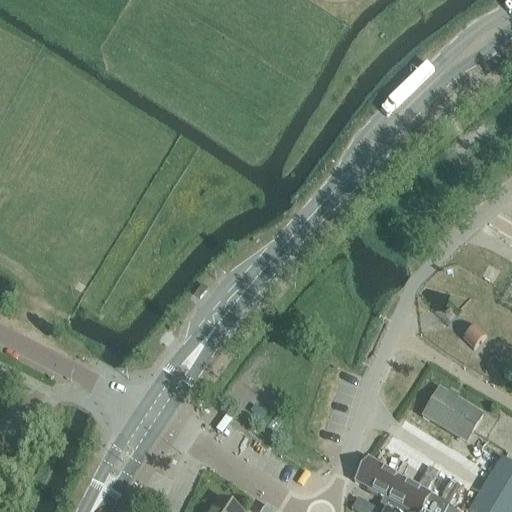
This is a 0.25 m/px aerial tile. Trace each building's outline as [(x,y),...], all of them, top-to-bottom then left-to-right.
[(476,329),(468,338),(465,342),(475,351),(487,339),(476,329)] [(472,436),(483,417),(441,391),(424,419),(459,440),(464,431),(472,436)] [(511,511),(511,466),(502,460),(471,511),(511,511)] [(368,462),(355,484),(385,500),(386,500),(401,509),(406,511),(449,511),(451,509),(431,499),(432,499),(402,483),(368,462)] [(406,511),(401,509),(386,500),(385,500),(378,511),(406,511)] [(237,511),(221,501),(214,511),(237,511)]
